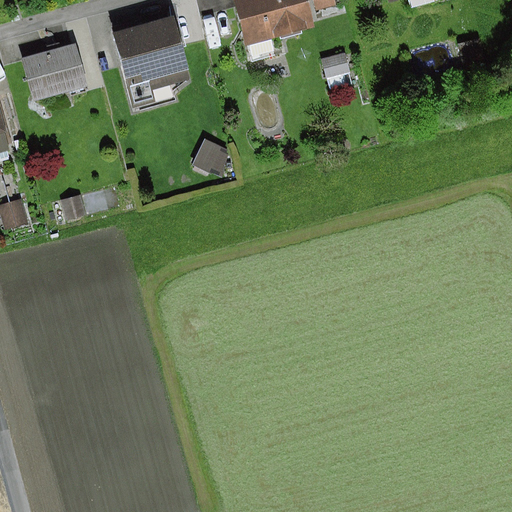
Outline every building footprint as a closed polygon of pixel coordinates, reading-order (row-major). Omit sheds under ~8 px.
[(232,0),(250,65),(276,58),(271,40),(315,28),(307,0),(232,0)] [(333,0),(313,0),(316,10),(335,5),(333,0)] [(389,0),(389,1),(394,0),(407,0),(410,9),(434,2),(432,0),(389,0)] [(173,16),(112,33),(133,109),(154,103),(151,90),(191,79),(173,16)] [(22,59),(35,101),(69,91),(71,96),(88,91),(74,43),(22,59)] [(343,53),(321,60),(329,88),(352,82),(343,53)] [(13,145),(0,97),(0,153),(11,150),(10,146),(13,145)] [(204,140),(193,165),(222,178),(227,150),(204,140)] [(79,196),(60,201),(66,221),(85,216),(79,196)] [(4,206),(11,233),(32,227),(24,200),(4,206)]
